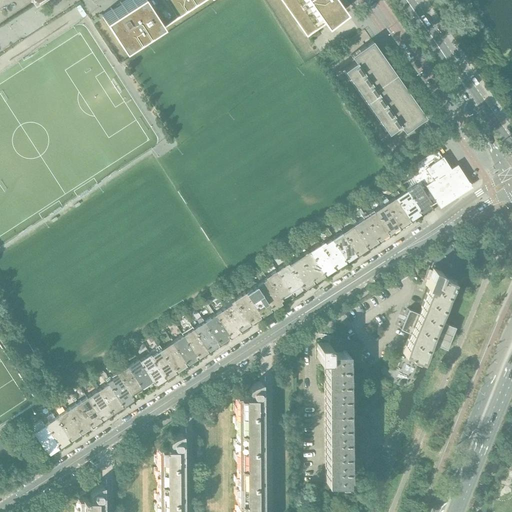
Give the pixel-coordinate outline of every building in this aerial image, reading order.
[(161,17),(150,0),(121,0),(104,11),(123,42),(161,17)] [(150,0),(161,17),(187,0),(150,0)] [(349,6),(344,0),(286,0),(311,33),(349,6)] [(425,116),(372,41),(350,56),(355,62),(343,70),(387,133),(399,125),(404,131),(425,116)] [(438,177),(450,170),(441,157),(436,150),(419,161),(416,163),(414,174),(411,176),(415,183),(428,202),(429,203),(430,203),(435,199),(431,182),(438,177)] [(459,164),(450,170),(438,177),(431,182),(435,199),(441,207),(473,186),(459,164)] [(428,202),(415,183),(409,187),(407,184),(405,186),(401,179),(399,180),(405,190),(419,213),(423,211),(425,210),(427,209),(428,207),(431,205),(430,203),(429,203),(428,202)] [(419,213),(405,190),(399,194),(397,192),(395,193),(390,186),(388,187),(394,197),(409,219),(412,217),(414,217),(417,216),(418,214),(419,213)] [(407,221),(409,219),(394,197),(389,200),(388,198),(384,200),(381,195),(379,197),(384,204),(398,226),(401,224),(404,224),(406,222),(407,221)] [(398,226),(384,204),(373,211),(388,233),(391,231),(393,231),(395,229),(396,228),(398,226)] [(388,233),(373,211),(362,217),(377,240),(380,238),(382,238),(385,236),(386,234),(388,233)] [(377,240),(362,217),(352,224),(366,247),(370,245),(372,245),(374,243),(375,241),(377,240)] [(366,247),(352,224),(341,231),(356,254),(359,252),(361,252),(364,250),(364,248),(366,247)] [(356,254),(341,231),(330,238),(345,261),(348,259),(350,259),(353,257),(354,255),(356,254)] [(345,261),(330,238),(324,242),(323,240),(318,243),(334,268),(338,265),(340,265),(342,264),(343,262),(345,261)] [(334,268),(318,243),(308,250),(324,274),(327,272),(329,272),(332,271),(333,269),(334,268)] [(324,274),(308,250),(297,257),(313,281),(316,279),(318,279),(321,277),(322,276),(324,274)] [(313,281),(297,257),(289,263),(286,259),(285,260),(286,262),(300,284),(299,285),(301,289),(306,286),(308,286),(310,284),(311,283),(313,281)] [(300,284),(286,262),(275,269),(290,291),(290,292),(296,288),(296,287),(298,286),(299,285),(300,284)] [(263,274),(258,266),(255,269),(259,276),(263,274)] [(421,360),(450,288),(453,280),(440,274),(441,272),(439,271),(440,268),(438,267),(437,270),(432,268),(425,285),(429,287),(426,293),(418,313),(408,309),(399,329),(410,333),(402,353),(421,360)] [(290,291),(275,269),(265,276),(265,278),(279,298),(280,297),(281,297),(283,296),(284,296),(289,292),(290,291)] [(279,298),(265,278),(255,285),(271,309),(272,308),(275,308),(277,306),(278,304),(282,301),(280,297),(279,298)] [(271,309),(255,285),(245,291),(260,316),(262,315),(264,314),(266,313),(267,311),(271,309)] [(260,316),(245,291),(234,298),(249,323),(251,321),(253,321),(256,320),(257,318),(260,316)] [(249,323),(234,298),(230,301),(232,303),(225,307),(239,329),(240,328),(243,328),(245,327),(246,325),(249,323)] [(213,312),(205,301),(204,302),(206,307),(211,313),(213,312)] [(239,329),(225,307),(214,314),(228,336),(230,335),(232,335),(234,333),(235,332),(239,329)] [(228,336),(214,314),(203,321),(217,343),(219,342),(221,342),(224,340),(225,339),(228,336)] [(207,350),(193,328),(186,317),(182,319),(186,325),(187,324),(189,327),(188,328),(189,330),(182,335),(196,357),(198,356),(200,356),(203,354),(204,352),(207,350)] [(217,343),(203,321),(201,318),(197,321),(199,324),(193,328),(207,350),(209,349),(211,349),(213,347),(214,345),(217,343)] [(196,357),(182,335),(172,342),(186,364),(187,363),(189,363),(192,361),(193,359),(196,357)] [(347,475),(346,351),(341,351),(341,337),(332,337),(333,343),(316,343),(316,358),(324,358),(324,482),(325,482),(325,481),(345,481),(345,475),(347,475)] [(175,371),(161,349),(155,340),(153,341),(157,347),(155,348),(156,349),(149,354),(164,378),(166,376),(168,376),(171,375),(172,373),(175,371)] [(186,364),(172,342),(161,349),(175,371),(177,370),(179,369),(181,368),(182,366),(186,364)] [(164,378),(149,354),(139,361),(151,381),(153,385),(155,383),(157,383),(160,382),(161,380),(164,378)] [(151,381),(139,361),(137,359),(127,366),(140,388),(141,387),(141,388),(147,384),(147,383),(148,383),(151,381)] [(140,388),(127,366),(116,373),(117,374),(130,394),(133,392),(134,392),(135,392),(140,389),(140,388)] [(130,394),(117,374),(106,381),(107,383),(122,405),(125,403),(127,403),(130,401),(130,399),(132,398),(130,394)] [(261,511),(260,396),(260,381),(253,384),(250,385),(248,387),(247,389),(247,390),(247,395),(235,395),(235,396),(236,396),(236,451),(236,511),(261,511)] [(122,405),(107,383),(97,390),(111,412),(114,410),(116,410),(119,408),(120,406),(122,405)] [(111,412),(97,390),(86,397),(100,419),(104,417),(106,417),(108,415),(109,413),(111,412)] [(100,419),(86,397),(75,404),(90,426),(93,424),(95,423),(98,422),(98,420),(100,419)] [(90,426),(75,404),(65,411),(79,433),(82,430),(84,430),(87,429),(88,427),(90,426)] [(68,440),(54,417),(53,415),(56,413),(51,406),(48,408),(51,413),(45,417),(48,421),(43,425),(58,446),(61,444),(63,444),(66,442),(67,441),(68,440)] [(45,420),(39,411),(36,412),(37,414),(42,422),(45,420)] [(79,433),(65,411),(54,417),(68,440),(72,437),(74,437),(76,436),(77,434),(79,433)] [(58,446),(43,425),(33,432),(47,454),(50,451),(52,451),(55,450),(56,448),(58,446)] [(181,511),(181,447),(181,433),(173,435),(171,437),(169,439),(168,440),(168,441),(168,446),(156,447),(156,511),(181,511)] [(0,463),(10,457),(12,455),(12,456),(13,456),(2,438),(1,439),(0,439),(0,463)] [(101,511),(102,498),(101,484),(94,487),(91,488),(90,490),(89,491),(88,493),(88,498),(85,498),(85,496),(80,496),(80,498),(77,498),(77,499),(77,511),(101,511)]
